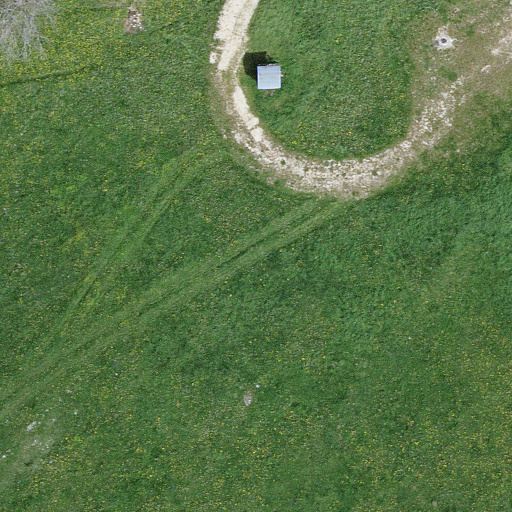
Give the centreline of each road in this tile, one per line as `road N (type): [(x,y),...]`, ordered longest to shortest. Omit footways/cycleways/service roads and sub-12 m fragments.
road 1 (track): [(292,165),(359,175),(403,158),(511,57)]
road 2 (track): [(236,0),(223,53),(234,109),(271,158),(292,165)]
